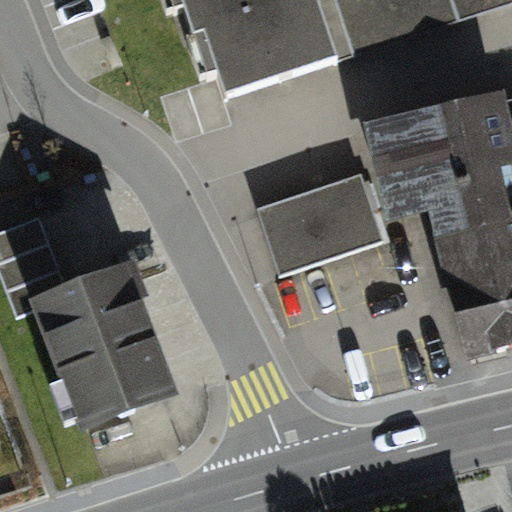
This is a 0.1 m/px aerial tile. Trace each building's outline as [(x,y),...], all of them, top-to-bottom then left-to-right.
[(167,0),(203,115),(331,76),(307,0),(167,0)] [(505,93),(363,127),(386,226),(429,215),(466,365),(511,353),(511,102),(507,103),(505,93)] [(361,176),(256,211),(280,281),(384,246),(361,176)] [(0,277),(17,320),(34,314),(30,304),(66,291),(40,219),(0,233),(0,277)] [(66,291),(30,304),(34,314),(81,436),(179,399),(142,303),(149,300),(135,264),(66,291)]
